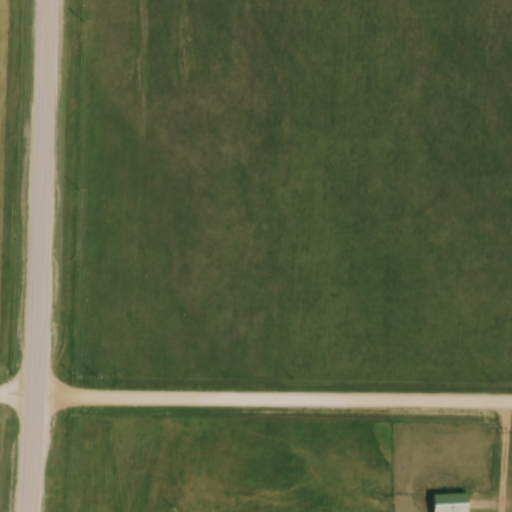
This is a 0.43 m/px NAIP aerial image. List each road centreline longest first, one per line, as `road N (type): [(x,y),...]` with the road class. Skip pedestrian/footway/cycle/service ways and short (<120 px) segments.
road 1 (residential): [(0,397),(511,406)]
road 2 (tertiary): [(33,399),(43,0)]
